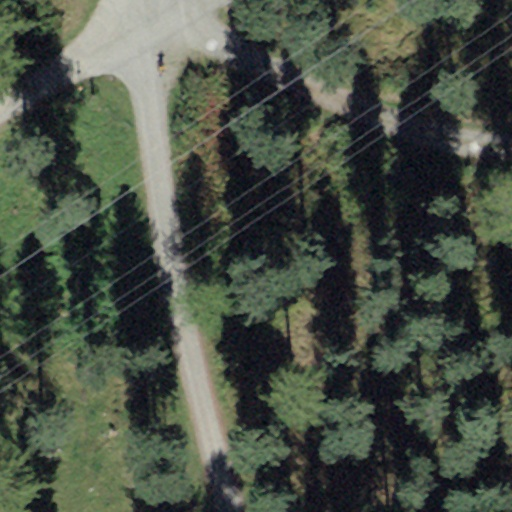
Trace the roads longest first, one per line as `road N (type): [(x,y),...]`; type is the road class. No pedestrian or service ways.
road 1 (track): [(235,511),(196,363),(143,20)]
road 2 (track): [(143,20),(412,128),(511,147)]
road 3 (track): [(143,20),(0,92)]
